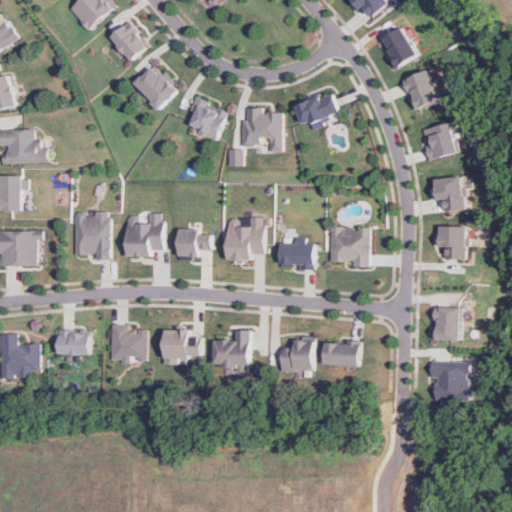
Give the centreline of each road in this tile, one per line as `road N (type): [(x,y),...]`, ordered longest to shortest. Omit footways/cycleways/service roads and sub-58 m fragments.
road 1 (residential): [(312,0),(371,80),(391,123),(407,200),(407,393)]
road 2 (residential): [(0,302),(177,292),(410,312)]
road 3 (residential): [(155,0),(203,55),(236,70),(293,70),(340,37)]
